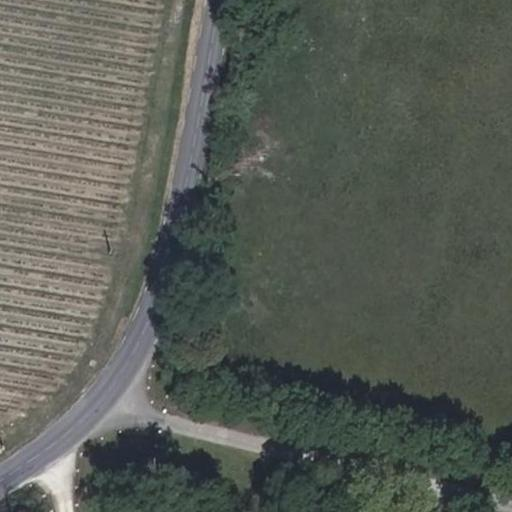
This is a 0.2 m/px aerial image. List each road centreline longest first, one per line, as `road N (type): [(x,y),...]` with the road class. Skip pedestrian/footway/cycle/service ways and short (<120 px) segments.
road 1 (secondary): [(217,0),(183,209),(150,333),(104,404),(0,486)]
road 2 (track): [(511,497),(104,404)]
